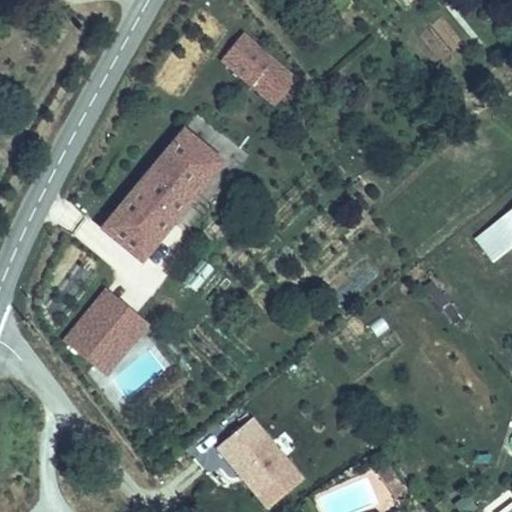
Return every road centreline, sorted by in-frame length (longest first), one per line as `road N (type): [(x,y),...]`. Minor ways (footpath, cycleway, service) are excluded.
road 1 (tertiary): [(147,0),(64,149),(0,290)]
road 2 (residential): [(0,336),(154,511)]
